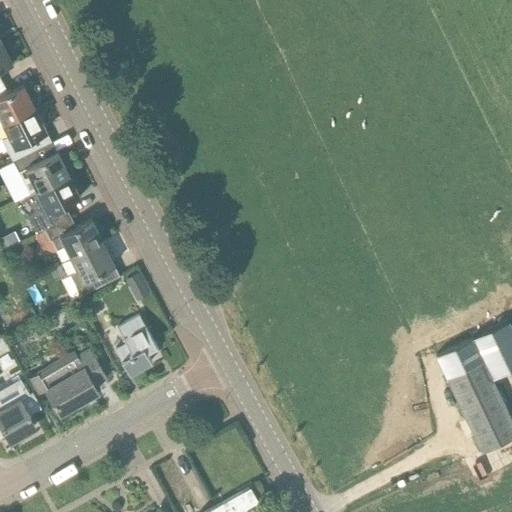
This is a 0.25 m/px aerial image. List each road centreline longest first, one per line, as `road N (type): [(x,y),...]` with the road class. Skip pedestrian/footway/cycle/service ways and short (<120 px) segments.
road 1 (tertiary): [(227,364),(37,0)]
road 2 (residential): [(227,364),(0,490)]
road 3 (tertiary): [(309,511),(227,364)]
